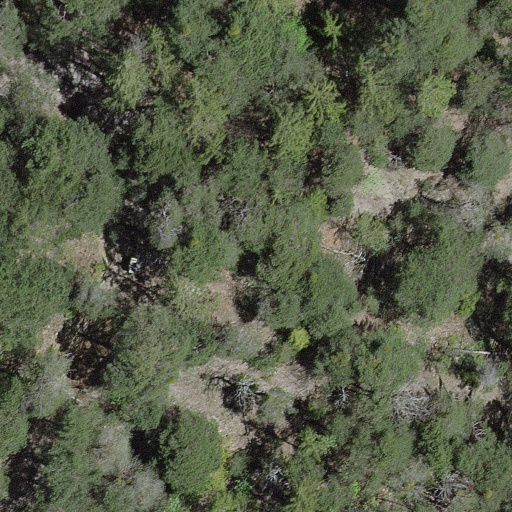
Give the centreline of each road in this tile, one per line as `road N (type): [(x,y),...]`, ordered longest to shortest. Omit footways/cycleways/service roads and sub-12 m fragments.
road 1 (track): [(0,489),(104,332),(125,274),(129,231)]
road 2 (track): [(0,86),(29,70),(79,63),(111,101),(130,190),(129,231)]
